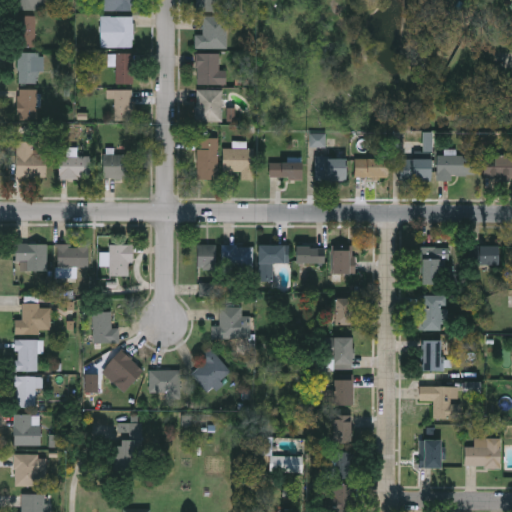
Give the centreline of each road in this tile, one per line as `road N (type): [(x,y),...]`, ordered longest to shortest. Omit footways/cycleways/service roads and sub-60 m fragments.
road 1 (residential): [(511,215),(0,211)]
road 2 (residential): [(168,0),(169,322)]
road 3 (residential): [(391,215),(390,511)]
road 4 (residential): [(511,502),(391,502)]
